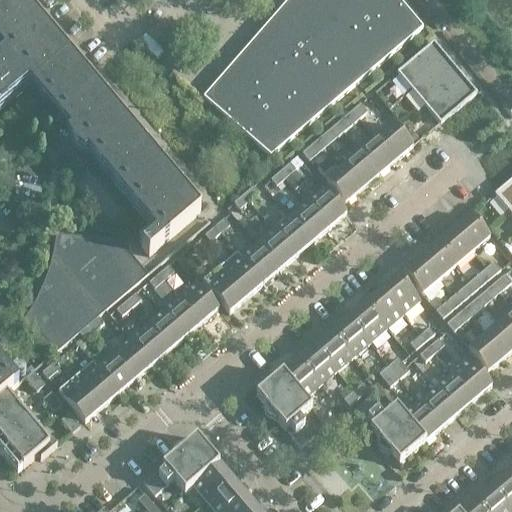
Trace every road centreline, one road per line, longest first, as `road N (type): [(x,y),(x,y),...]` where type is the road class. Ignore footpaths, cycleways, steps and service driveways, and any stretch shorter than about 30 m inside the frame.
road 1 (residential): [(191,398),(469,163)]
road 2 (residential): [(58,511),(191,398)]
road 3 (residential): [(397,511),(511,415)]
road 4 (residential): [(286,511),(191,398)]
